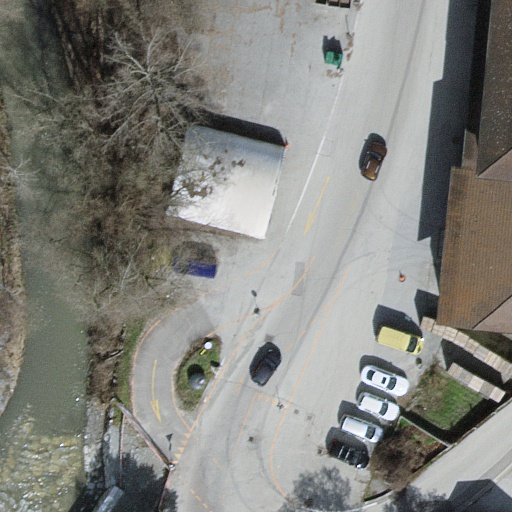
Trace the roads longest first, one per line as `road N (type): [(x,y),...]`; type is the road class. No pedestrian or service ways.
road 1 (unclassified): [(389,0),(336,183),(233,408),(229,441),(252,511)]
road 2 (unclassified): [(403,511),(511,424)]
